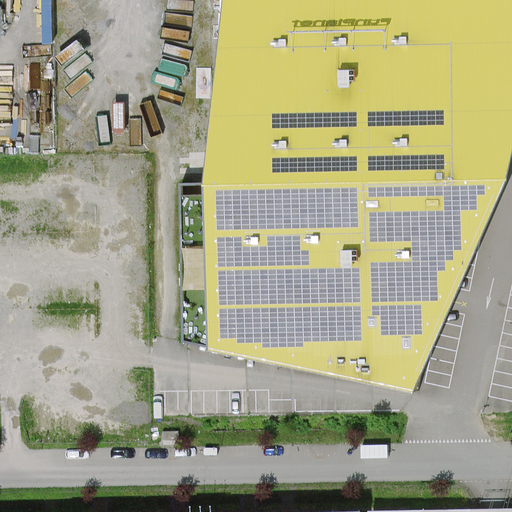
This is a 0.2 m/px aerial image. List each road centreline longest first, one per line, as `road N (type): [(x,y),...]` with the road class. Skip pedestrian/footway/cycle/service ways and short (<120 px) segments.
road 1 (unclassified): [(0,470),(511,462)]
road 2 (unknown): [(30,470),(15,174)]
